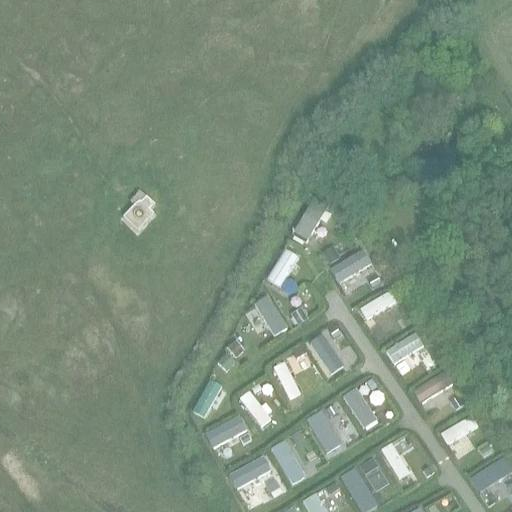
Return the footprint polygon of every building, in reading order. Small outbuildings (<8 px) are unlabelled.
[(133,208),(122,220),(137,234),(153,216),(149,212),(154,207),(145,199),(139,192),(128,204),(133,208)] [(327,208),(313,199),(288,239),(302,247),(327,208)] [(331,250),(321,256),(328,267),(338,261),(331,250)] [(295,262),(282,253),(263,282),(276,291),(295,262)] [(356,253),(325,271),(333,284),(364,266),(356,253)] [(377,283),(370,287),(375,295),(382,291),(377,283)] [(387,294),(356,313),(363,323),(394,305),(387,294)] [(285,333),(264,299),(250,307),(271,341),(285,333)] [(300,311),(290,317),(296,328),(306,321),(300,311)] [(333,322),(324,329),(331,338),(340,332),(333,322)] [(377,329),(370,333),(377,344),(383,340),(377,329)] [(335,367),(315,335),(303,342),(324,375),(335,367)] [(413,336),(383,355),(391,368),(421,349),(413,336)] [(234,343),(226,350),(234,361),(243,354),(234,343)] [(301,348),(291,353),(295,362),(306,356),(301,348)] [(225,355),(216,365),(225,374),(234,364),(225,355)] [(429,357),(420,363),(426,371),(435,365),(429,358),(429,357)] [(287,404),(297,398),(281,366),(270,372),(287,404)] [(409,395),(417,408),(452,386),(444,373),(409,395)] [(218,390),(207,384),(189,415),(200,422),(218,390)] [(339,400),(359,429),(369,422),(358,406),(363,403),(355,390),(339,400)] [(268,423),(246,395),(236,403),(258,431),(268,423)] [(459,402),(450,408),(456,417),(465,411),(459,402)] [(332,407),(326,411),(330,418),(336,414),(332,407)] [(337,449),(316,416),(304,424),(325,456),(337,449)] [(438,438),(444,448),(476,430),(469,419),(438,438)] [(237,421),(206,437),(212,448),(242,432),(237,421)] [(298,434),(290,440),(294,447),(303,441),(298,434)] [(246,436),(239,440),(242,447),(250,442),(246,436)] [(487,444),(476,451),(482,460),(492,453),(487,444)] [(280,445),(268,452),(289,489),(301,481),(280,445)] [(390,446),(378,453),(396,484),(408,477),(390,446)] [(469,483),(476,493),(506,474),(499,463),(469,483)] [(252,504),(263,499),(246,466),(235,472),(252,504)] [(432,468),(422,474),(426,480),(436,474),(432,468)] [(339,483),(356,510),(367,503),(350,476),(339,483)] [(274,483),(266,488),(271,497),(280,492),(274,483)] [(334,485),(324,491),(328,498),(338,492),(334,485)] [(322,511),(314,497),(299,506),(302,511),(322,511)]
